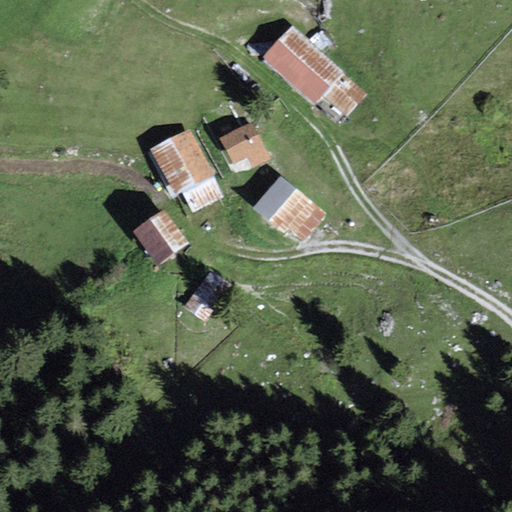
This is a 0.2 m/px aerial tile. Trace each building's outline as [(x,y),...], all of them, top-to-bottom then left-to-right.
[(345,76),(293,30),(263,65),(315,110),(322,101),(343,77),(345,76)] [(367,97),(343,77),(322,101),(347,122),(367,97)] [(251,125),(219,143),(233,170),(247,162),(252,172),(271,161),(251,125)] [(189,134),(148,157),(173,203),(182,198),(192,215),(224,197),(189,134)] [(280,179),(251,216),(283,240),(288,235),(303,246),(327,216),(280,179)] [(164,217),(132,242),(158,275),(190,249),(164,217)] [(211,270),(183,305),(204,321),(232,286),(211,270)]
